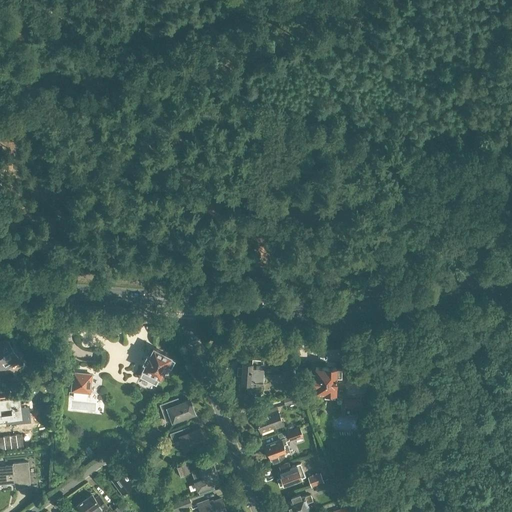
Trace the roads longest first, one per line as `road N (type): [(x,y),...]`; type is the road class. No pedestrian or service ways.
road 1 (primary): [(179,300),(354,312),(511,280)]
road 2 (residential): [(256,511),(179,300)]
road 3 (primary): [(0,286),(179,300)]
